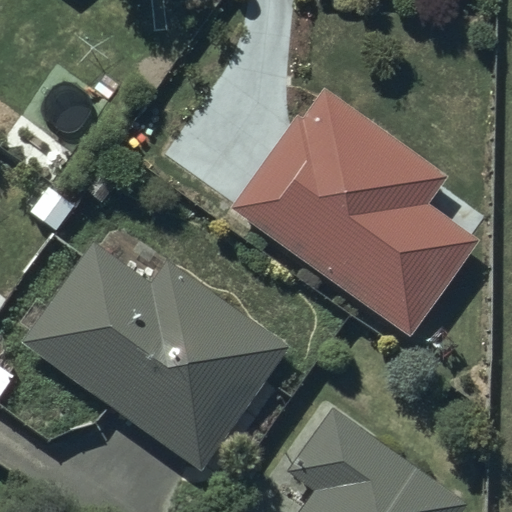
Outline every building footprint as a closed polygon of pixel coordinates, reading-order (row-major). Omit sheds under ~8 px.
[(444,168),(321,79),(299,110),(294,107),(228,198),(407,328),(476,231),(425,194),(444,168)] [(52,125),(69,138),(50,164),(82,187),(122,134),(73,97),(52,125)] [(88,232),(19,331),(199,465),(288,337),(163,249),(146,272),(88,232)] [(20,378),(0,364),(0,407),(0,408),(20,378)] [(452,511),(465,494),(329,400),(285,463),(310,480),(287,511),(452,511)]
